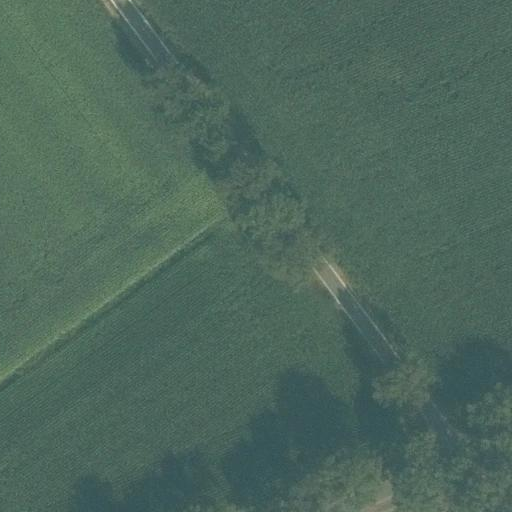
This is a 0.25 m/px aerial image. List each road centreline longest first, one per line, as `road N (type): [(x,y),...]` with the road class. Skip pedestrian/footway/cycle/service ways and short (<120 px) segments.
road 1 (unclassified): [(468,455),(120,0)]
road 2 (unclassified): [(340,511),(468,455)]
